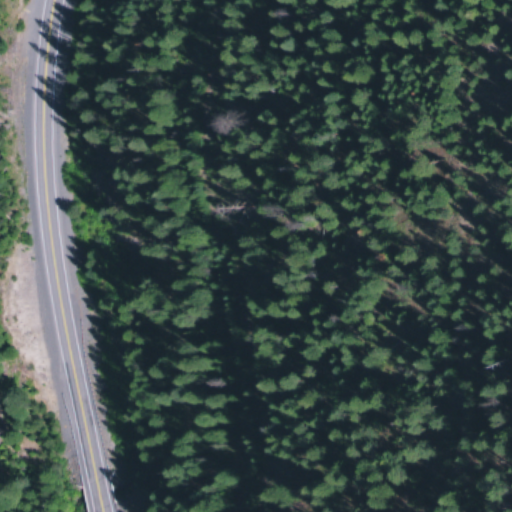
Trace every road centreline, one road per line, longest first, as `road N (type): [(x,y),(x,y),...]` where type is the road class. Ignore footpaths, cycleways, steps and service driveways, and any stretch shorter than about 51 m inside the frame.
road 1 (track): [(242,511),(176,202),(212,23),(224,0)]
road 2 (primary): [(78,0),(65,101),(68,184),(123,511)]
road 3 (track): [(511,37),(456,172),(426,352),(436,511)]
